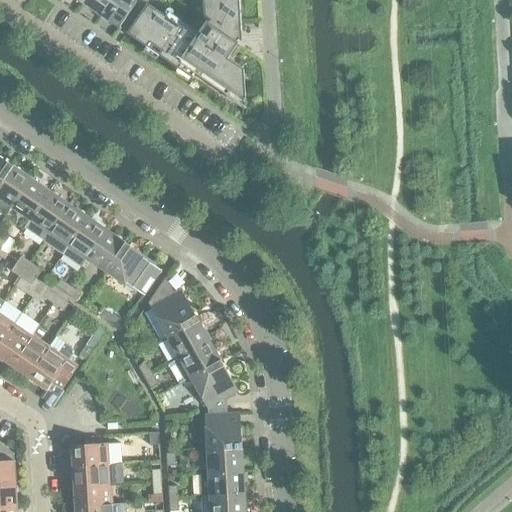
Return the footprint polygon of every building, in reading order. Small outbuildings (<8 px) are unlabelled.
[(84,0),(83,3),(100,15),(110,0),(84,0)] [(110,0),(100,15),(119,28),(138,0),(110,0)] [(238,0),(196,0),(196,10),(210,20),(197,38),(147,4),(127,33),(178,69),(181,64),(246,109),(243,70),(226,58),(238,40),(242,42),(238,0)] [(0,184),(13,166),(0,156),(0,184)] [(0,184),(0,199),(11,207),(31,178),(13,166),(0,184)] [(11,207),(30,220),(50,191),(31,178),(11,207)] [(24,228),(43,241),(69,204),(50,191),(30,220),(24,228)] [(43,241),(62,254),(87,217),(69,204),(43,241)] [(81,267),(86,259),(106,230),(87,217),(62,254),(81,267)] [(86,259),(105,272),(125,242),(106,230),(86,259)] [(154,262),(125,242),(105,272),(134,291),(154,262)] [(21,256),(16,263),(24,269),(29,262),(21,256)] [(26,270),(37,278),(42,270),(29,262),(24,269),(26,270)] [(10,271),(21,278),(26,270),(24,269),(16,263),(10,271)] [(26,270),(21,278),(32,285),(37,278),(26,270)] [(167,338),(198,321),(180,290),(175,293),(164,278),(148,303),(150,307),(167,338)] [(56,285),(66,292),(71,286),(60,279),(56,285)] [(71,286),(66,292),(76,300),(81,293),(71,286)] [(42,296),(53,303),(58,296),(47,288),(42,296)] [(58,296),(53,303),(63,310),(68,303),(58,296)] [(4,301),(0,308),(0,344),(15,323),(16,324),(22,314),(4,301)] [(115,316),(110,323),(120,330),(125,323),(115,316)] [(167,338),(179,357),(209,340),(198,321),(167,338)] [(32,334),(16,324),(15,323),(0,344),(0,357),(11,365),(32,334)] [(11,365),(27,377),(48,346),(32,334),(11,365)] [(48,346),(27,377),(47,390),(52,382),(62,389),(78,366),(68,359),(72,353),(71,347),(56,337),(49,347),(48,346)] [(179,384),(190,378),(190,377),(220,360),(209,340),(179,357),(179,358),(168,364),(179,384)] [(86,344),(79,356),(86,361),(94,349),(86,344)] [(238,391),(220,360),(190,377),(190,378),(207,408),(238,391)] [(138,366),(144,377),(152,373),(146,362),(138,366)] [(152,373),(144,377),(150,388),(158,383),(152,373)] [(204,415),(206,450),(241,448),(239,413),(204,415)] [(150,445),(159,444),(158,432),(149,432),(150,445)] [(71,445),(72,466),(109,464),(121,463),(120,442),(71,445)] [(0,484),(15,483),(13,452),(0,443),(0,484)] [(206,450),(208,473),(243,471),(241,448),(206,450)] [(174,465),(173,452),(165,453),(166,466),(174,465)] [(109,464),(72,466),(73,486),(111,484),(109,464)] [(152,481),(161,481),(160,468),(151,469),(152,481)] [(200,474),(201,496),(244,493),(243,471),(208,473),(200,474)] [(162,494),(161,481),(152,481),(153,494),(162,494)] [(0,484),(0,506),(17,506),(15,483),(0,484)] [(73,486),(75,507),(112,504),(111,484),(73,486)] [(167,486),(168,498),(176,498),(175,485),(167,486)] [(201,496),(202,511),(245,511),(244,493),(201,496)] [(176,498),(168,498),(169,511),(177,510),(176,498)]
